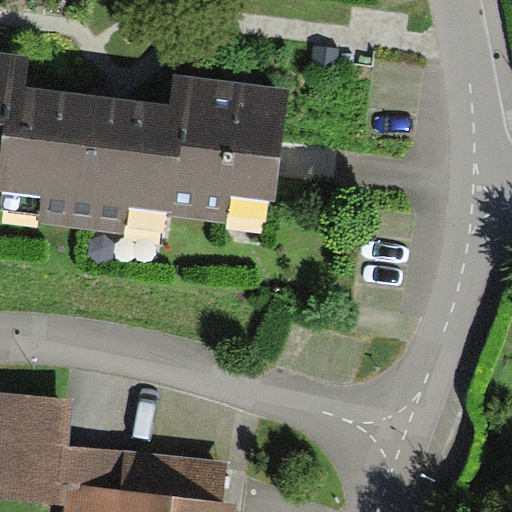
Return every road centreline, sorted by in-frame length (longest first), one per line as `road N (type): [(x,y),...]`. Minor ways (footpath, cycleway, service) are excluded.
road 1 (residential): [(0,337),(64,339),(226,371),(401,439)]
road 2 (residential): [(476,207),(466,264),(401,439)]
road 3 (residential): [(454,0),(478,154),(476,207)]
